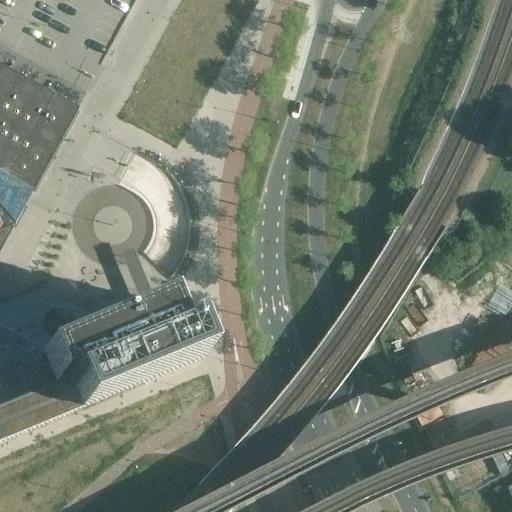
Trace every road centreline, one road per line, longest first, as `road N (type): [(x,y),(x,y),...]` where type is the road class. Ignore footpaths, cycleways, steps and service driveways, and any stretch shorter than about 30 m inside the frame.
road 1 (secondary): [(330,0),(285,149),(268,281),(290,380),(354,511)]
road 2 (secondary): [(413,511),(358,397),(324,248),(330,155),(375,0)]
road 3 (unclassified): [(10,274),(159,0)]
